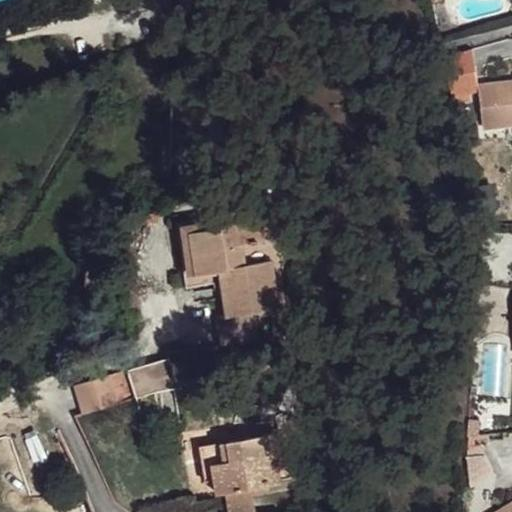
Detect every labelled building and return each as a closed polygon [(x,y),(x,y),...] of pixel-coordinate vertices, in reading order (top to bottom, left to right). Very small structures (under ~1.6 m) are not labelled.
[(177,0),(181,12),(210,0),(177,0)] [(472,55),(440,63),(448,100),(476,96),(481,130),(511,127),(511,82),(477,86),(472,55)] [(274,220),(215,231),(214,274),(225,274),(233,318),(225,319),(230,353),(264,346),(260,318),(292,310),(274,220)] [(203,275),(214,274),(215,231),(197,234),(203,275)] [(134,398),(174,387),(167,359),(127,370),(134,398)] [(116,382),(78,392),(85,417),(124,406),(116,382)] [(201,451),(207,481),(206,490),(223,487),(226,499),(234,500),(235,511),(260,511),(259,495),(289,489),(280,440),(210,449),(201,451)]
